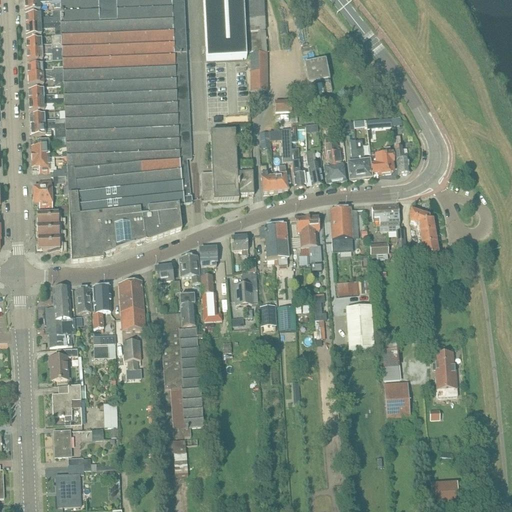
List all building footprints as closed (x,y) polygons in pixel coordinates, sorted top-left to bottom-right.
[(48,0),(24,1),(25,12),(40,11),(40,5),(50,4),(50,7),(59,6),(59,0),(48,0)] [(59,0),(59,6),(60,12),(60,24),(61,37),(61,50),(62,62),(62,69),(63,75),(63,88),(63,96),(64,100),(64,107),(65,118),(65,125),(65,138),(66,147),(67,167),(67,177),(68,196),(71,265),(100,261),(101,261),(102,261),(103,259),(112,256),(112,254),(136,246),(138,247),(181,231),(178,206),(191,205),(190,195),(186,161),(191,161),(183,0),(59,0)] [(203,0),(206,61),(246,59),(243,0),(203,0)] [(268,90),(264,0),(261,0),(246,1),(249,91),(268,90)] [(40,14),(25,15),(26,26),(60,24),(60,12),(52,13),(53,20),(40,21),(40,14)] [(61,37),(60,24),(26,26),(26,36),(41,36),(41,29),(54,29),(54,37),(61,37)] [(51,37),(52,46),(42,46),(41,40),(26,40),(27,51),(61,50),(61,37),(54,37),(51,37)] [(62,62),(61,50),(27,51),(27,62),(42,61),(42,54),(52,54),(52,62),(62,62)] [(315,62),(304,65),(310,97),(322,95),(332,93),(325,60),(315,62)] [(63,75),(62,69),(53,69),(53,71),(42,72),(42,65),(27,66),(28,77),(63,75)] [(63,88),(63,75),(28,77),(28,87),(43,86),(43,80),(54,80),(55,88),(63,88)] [(38,90),(28,91),(29,102),(55,100),(54,96),(44,97),(43,90),(38,90)] [(64,107),(64,100),(55,100),(29,102),(29,112),(44,111),(44,105),(54,104),(54,108),(64,107)] [(274,103),(274,104),(275,113),(275,114),(291,113),(291,112),(290,103),(290,102),(275,103),(274,103)] [(39,115),(29,116),(30,126),(55,125),(55,121),(45,122),(44,115),(39,115)] [(390,120),(365,122),(366,131),(392,128),(390,120)] [(65,138),(65,125),(55,125),(30,126),(30,137),(46,136),(45,130),(53,130),(54,138),(65,138)] [(282,164),(292,164),(291,144),(291,134),(290,131),(280,132),(282,164)] [(252,169),(237,170),(234,133),(209,134),(212,174),(201,175),(202,190),(207,189),(207,193),(201,193),(202,203),(213,203),(238,201),(238,198),(253,197),(254,196),(252,169)] [(268,133),(260,134),(262,150),(270,149),(268,133)] [(65,138),(54,138),(50,139),(51,145),(59,145),(59,147),(66,147),(65,138)] [(409,175),(409,170),(407,160),(402,160),(400,138),(393,139),(398,176),(409,175)] [(31,159),(49,159),(48,142),(38,143),(38,148),(31,149),(31,159)] [(330,143),(332,153),(336,184),(347,182),(344,165),(341,166),(340,166),(337,142),(330,143)] [(324,144),(325,154),(328,168),(324,168),(326,185),(336,184),(332,153),(330,143),(324,144)] [(362,143),(357,144),(361,181),(371,179),(369,162),(364,163),(362,143)] [(361,181),(357,144),(351,145),(352,152),(351,152),(352,164),(347,165),(349,182),(361,181)] [(292,151),(292,163),(292,164),(293,176),(293,181),(294,191),(306,190),(306,189),(305,180),(304,175),(300,175),(299,175),(298,163),(297,151),(297,150),(292,151)] [(310,151),(306,151),(306,162),(309,174),(309,178),(311,188),(323,186),(321,176),(320,172),(318,164),(313,165),(312,160),(310,151)] [(373,175),(376,174),(378,174),(378,176),(391,175),(393,173),(391,163),(393,163),(392,155),(370,157),(373,175)] [(49,159),(31,159),(32,169),(39,169),(39,175),(49,174),(49,171),(52,171),(56,171),(56,168),(54,168),(54,158),(49,159)] [(67,177),(67,167),(61,167),(61,170),(52,171),(53,178),(67,177)] [(275,194),(273,177),(267,178),(266,168),(259,169),(260,173),(263,195),(275,194)] [(273,177),(275,194),(288,192),(285,168),(278,168),(279,176),(273,177)] [(32,188),(33,197),(52,196),(51,188),(52,188),(59,188),(59,186),(59,185),(68,185),(67,177),(53,178),(53,182),(53,183),(51,183),(51,182),(38,183),(38,188),(32,188)] [(52,196),(33,197),(33,206),(39,205),(39,211),(52,210),(52,196)] [(398,206),(383,207),(386,233),(388,233),(396,233),(397,251),(405,251),(403,232),(397,233),(396,227),(399,227),(399,216),(398,206)] [(386,233),(383,207),(372,208),(372,222),(379,221),(380,233),(386,233)] [(353,252),(352,240),(350,209),(330,211),(333,253),(353,252)] [(414,225),(430,220),(429,216),(411,211),(409,217),(409,224),(414,225)] [(60,253),(58,213),(36,214),(38,246),(41,246),(41,251),(49,251),(50,253),(48,253),(48,254),(60,253)] [(317,218),(306,219),(308,249),(309,265),(320,264),(319,248),(316,248),(315,233),(318,233),(317,218)] [(308,249),(306,219),(296,219),(297,235),(299,235),(300,249),(308,249)] [(430,220),(414,225),(418,230),(419,234),(434,232),(432,220),(430,220)] [(285,226),(274,227),(278,261),(278,266),(287,266),(286,260),(287,260),(285,226)] [(278,261),(274,227),(264,228),(264,231),(260,231),(261,241),(264,240),(266,262),(278,261)] [(434,232),(419,234),(421,246),(436,244),(434,232)] [(241,252),(242,259),(247,259),(247,252),(246,238),(231,240),(232,253),(241,252)] [(438,255),(436,244),(421,246),(423,258),(438,255)] [(370,256),(388,255),(387,245),(369,246),(370,256)] [(201,265),(201,270),(216,269),(215,264),(216,264),(215,250),(199,251),(200,265),(201,265)] [(199,277),(198,267),(197,257),(179,259),(180,279),(191,278),(192,286),(201,285),(200,277),(199,277)] [(254,261),(246,261),(247,274),(255,273),(254,261)] [(170,268),(155,270),(156,278),(155,278),(155,280),(156,279),(157,284),(164,283),(171,282),(172,295),(179,294),(178,283),(172,283),(170,268)] [(255,273),(247,274),(242,275),(242,287),(235,288),(236,307),(251,306),(250,292),(256,292),(255,273)] [(201,278),(202,296),(206,296),(206,298),(213,298),(212,277),(201,278)] [(372,282),(336,285),(337,297),(372,294),(372,282)] [(119,286),(119,287),(122,332),(144,331),(140,283),(119,286)] [(110,288),(93,289),(95,315),(93,315),(94,331),(103,330),(102,315),(110,314),(110,288)] [(76,336),(75,320),(70,320),(68,291),(68,289),(52,290),(53,309),(47,310),(49,330),(47,330),(47,334),(49,334),(50,349),(72,348),(71,336),(76,336)] [(75,290),(76,300),(77,315),(91,314),(89,289),(75,290)] [(182,389),(181,389),(184,439),(190,439),(189,430),(203,429),(193,297),(179,298),(181,317),(182,329),(178,329),(182,389)] [(324,297),(313,298),(315,323),(324,322),(326,322),(326,315),(322,316),(321,304),(324,304),(324,297)] [(203,316),(217,316),(216,304),(202,305),(203,316)] [(371,306),(345,309),(349,351),(374,349),(371,306)] [(274,308),(259,308),(260,328),(275,328),(274,308)] [(278,309),(279,332),(296,331),(295,308),(278,309)] [(163,331),(159,331),(160,340),(164,391),(181,389),(182,389),(178,329),(182,329),(181,317),(162,319),(163,331)] [(243,320),(231,321),(231,329),(243,328),(243,320)] [(139,342),(123,343),(124,363),(127,363),(128,371),(138,370),(137,362),(140,362),(139,342)] [(108,348),(93,348),(94,360),(108,360),(115,359),(115,347),(108,347),(108,348)] [(51,382),(58,382),(68,381),(67,359),(78,358),(77,351),(56,352),(56,359),(50,359),(50,363),(51,362),(52,368),(50,368),(51,382)] [(457,398),(456,390),(455,367),(452,367),(451,355),(435,356),(437,399),(457,398)] [(407,385),(384,386),(386,421),(410,419),(407,385)] [(81,402),(80,387),(68,387),(68,395),(52,396),(52,402),(55,402),(55,405),(52,405),(53,418),(64,418),(71,418),(71,402),(81,402)] [(104,406),(104,430),(116,429),(116,406),(104,406)] [(439,422),(438,412),(429,412),(430,422),(439,422)] [(103,441),(102,431),(92,431),(92,442),(103,441)] [(55,459),(65,459),(72,458),(71,432),(54,433),(54,445),(56,445),(56,449),(54,449),(55,459)] [(185,455),(184,442),(168,442),(169,455),(185,455)] [(90,461),(83,461),(83,466),(84,474),(96,473),(96,468),(96,466),(90,466),(90,461)] [(84,477),(84,474),(83,466),(68,467),(68,477),(56,477),(56,492),(60,492),(60,496),(58,496),(59,509),(77,508),(76,477),(84,477)] [(452,484),(429,484),(428,500),(451,500),(452,484)]
